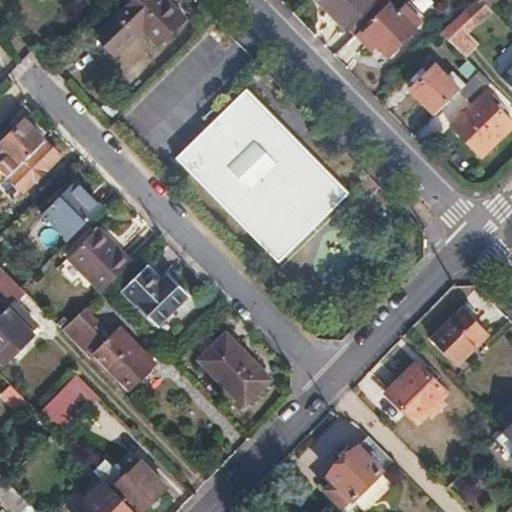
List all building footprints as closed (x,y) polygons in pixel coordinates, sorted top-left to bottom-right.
[(164,0),(131,0),(107,23),(128,44),(142,31),(158,47),(184,20),(164,0)] [(320,0),(346,26),(348,26),(373,0),(320,0)] [(375,0),(373,0),(348,26),(355,34),(381,7),(375,0)] [(482,0),(476,0),(442,32),(464,54),(475,43),(475,40),(467,32),(491,9),(490,8),(482,0)] [(355,34),(354,34),(372,52),(377,47),(387,55),(414,29),(387,2),(381,7),(355,34)] [(128,44),(107,23),(96,32),(96,38),(114,56),(128,44)] [(511,46),(511,44),(502,26),(476,40),(487,60),(511,46)] [(132,59),(122,75),(139,86),(149,70),(132,59)] [(511,86),(511,61),(499,74),(511,86)] [(410,89),(434,113),(458,90),(434,66),(427,73),(415,84),(410,89)] [(410,79),(415,84),(427,73),(422,67),(410,79)] [(511,122),(483,92),(491,83),(479,70),(458,90),(472,103),(452,123),(483,156),(511,125),(511,122)] [(258,243),(261,243),(270,244),(281,243),(292,240),(300,237),(320,218),(324,206),(326,198),(327,187),(326,184),(323,182),(326,178),(328,176),(299,145),(291,146),(278,133),(279,125),(247,93),(179,160),(208,191),(219,181),(220,182),(217,187),(215,192),(215,196),(216,199),(220,203),(224,205),(229,205),(233,205),(237,202),(238,203),(228,212),(258,243)] [(0,162),(0,168),(8,176),(43,141),(25,121),(0,146),(0,148),(6,155),(6,157),(0,162)] [(43,141),(8,176),(22,192),(58,157),(43,141)] [(342,195),(326,178),(323,182),(326,184),(327,187),(326,198),(324,206),(320,218),(342,195)] [(41,215),(67,242),(90,220),(102,208),(75,181),(41,215)] [(66,259),(100,293),(103,290),(130,264),(132,262),(99,228),(81,245),(66,259)] [(270,244),(261,243),(277,259),(300,237),(292,240),(281,243),(270,244)] [(147,265),(122,291),(157,326),(186,297),(186,295),(168,276),(166,276),(162,281),(147,265)] [(20,289),(3,271),(0,273),(0,289),(13,304),(24,293),(20,289)] [(33,326),(13,305),(0,318),(0,359),(2,362),(5,362),(31,336),(28,332),(32,328),(33,326)] [(465,308),(432,339),(457,365),(489,333),(465,308)] [(74,318),(61,330),(74,343),(89,358),(100,369),(123,394),(153,366),(119,330),(116,332),(112,327),(106,331),(84,309),(74,318)] [(198,361),(239,402),(253,389),(257,392),(269,380),(225,335),(198,361)] [(418,364),(388,394),(417,422),(429,411),(433,414),(444,403),(440,399),(447,392),(418,364)] [(75,376),(37,413),(55,431),(59,435),(98,398),(75,376)] [(26,402),(12,388),(2,398),(16,412),(26,402)] [(253,389),(239,402),(243,406),(257,392),(253,389)] [(511,400),(494,418),(504,429),(511,421),(511,400)] [(392,460),(368,436),(329,475),(334,481),(324,490),(343,508),(392,460)] [(134,511),(141,511),(166,488),(141,461),(122,479),(113,489),(129,506),(134,511)] [(104,480),(113,489),(122,479),(114,471),(104,480)] [(132,511),(134,511),(129,506),(113,489),(104,480),(99,475),(80,494),(80,508),(83,511),(132,511)] [(5,480),(0,485),(0,497),(13,511),(15,511),(25,502),(5,480)]
